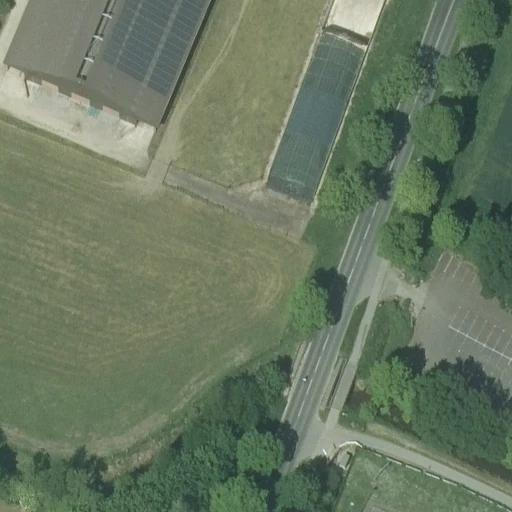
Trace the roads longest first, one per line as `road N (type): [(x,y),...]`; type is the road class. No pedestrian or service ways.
road 1 (primary): [(295,429),(454,0)]
road 2 (unclassified): [(511,507),(403,455),(295,429)]
